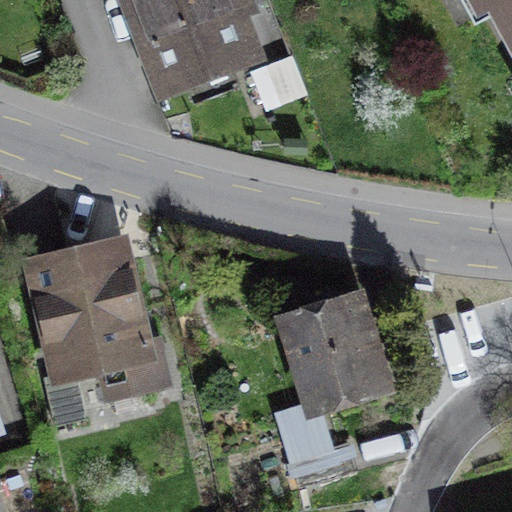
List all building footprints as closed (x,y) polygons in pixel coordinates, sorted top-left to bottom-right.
[(102,0),(145,112),(251,73),(233,25),(261,15),(255,0),(102,0)] [(511,0),(443,0),(465,42),(481,33),(511,91),(511,0)] [(289,72),(248,86),(261,123),(302,109),(289,72)] [(117,252),(9,279),(11,286),(42,412),(150,386),(117,252)] [(350,300),(266,324),(295,422),(378,398),(350,300)]
